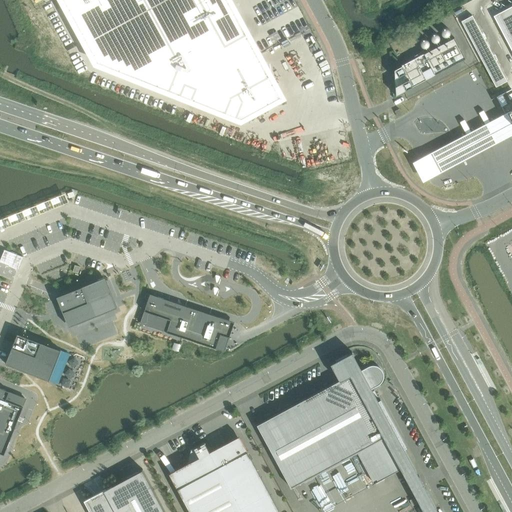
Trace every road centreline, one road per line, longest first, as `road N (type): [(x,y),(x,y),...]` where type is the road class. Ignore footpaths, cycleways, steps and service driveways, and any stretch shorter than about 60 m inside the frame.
road 1 (unclassified): [(477,511),(385,342),(365,331),(7,511)]
road 2 (track): [(0,74),(273,186),(308,197),(358,197)]
road 3 (tertiary): [(337,220),(0,103)]
road 4 (tertiary): [(0,125),(332,234)]
road 5 (tertiary): [(403,295),(511,497)]
road 6 (unclassified): [(372,191),(342,62),(311,0)]
road 7 (tertiary): [(511,460),(418,287)]
road 8 (unclassified): [(0,330),(28,260),(70,244),(117,260)]
road 9 (unclassified): [(155,237),(66,210),(0,242)]
road 10 (unclassified): [(279,294),(249,269),(155,237)]
